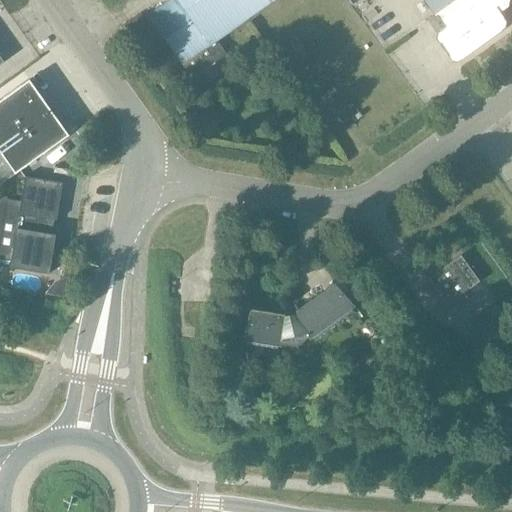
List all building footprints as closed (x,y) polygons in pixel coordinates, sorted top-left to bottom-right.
[(215,41),(272,0),(168,0),(147,15),(182,64),(188,72),(197,73),(210,64),(212,56),(212,55),(221,49),(215,41)] [(435,40),(451,62),(457,63),(505,29),(506,23),(497,10),(504,5),(505,0),(504,0),(423,0),(444,28),(436,34),(435,40)] [(0,151),(16,174),(69,136),(29,81),(0,101),(0,151)] [(0,185),(16,174),(0,151),(0,185)] [(0,196),(0,260),(11,262),(10,268),(49,275),(56,235),(52,235),(54,221),(56,222),(62,184),(25,178),(20,202),(7,200),(7,198),(0,196)] [(479,282),(461,256),(428,280),(447,306),(479,282)] [(335,285),(293,315),(284,317),(251,312),(247,338),(287,344),(296,347),(303,340),(350,306),(335,285)] [(501,311),(493,302),(472,317),(479,327),(501,311)]
